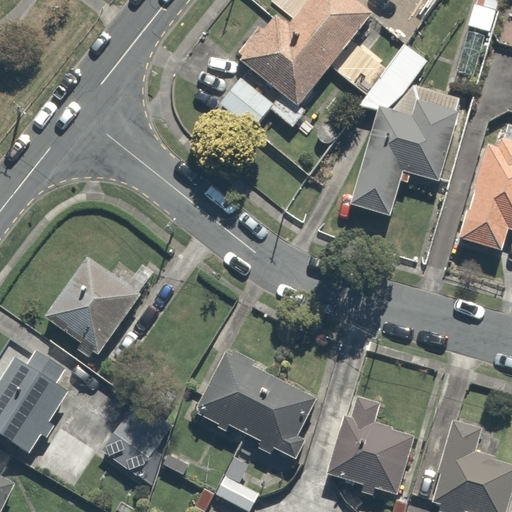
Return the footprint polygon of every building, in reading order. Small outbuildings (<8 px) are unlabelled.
[(212,99),(247,131),(266,110),(275,118),(369,14),(352,0),(301,0),(282,22),(267,9),(233,47),(247,60),(212,99)] [(502,0),(469,0),(462,22),(491,32),(502,0)] [(419,59),(380,20),(337,65),(376,103),(419,59)] [(410,115),(369,104),(343,204),(382,214),(391,179),(402,182),(404,173),(437,181),(455,109),(415,99),(410,115)] [(511,123),(487,117),(453,234),(493,246),(499,226),(511,229),(511,123)] [(110,277),(75,256),(40,313),(102,351),(145,281),(118,264),(110,277)] [(20,366),(3,355),(0,359),(0,435),(31,454),(48,426),(39,421),(59,388),(51,384),(62,365),(32,347),(20,366)] [(191,410),(288,458),(303,429),(295,425),(309,396),(219,352),(191,410)] [(375,399),(337,390),(318,471),(392,488),(406,431),(369,422),(375,399)] [(170,422),(129,400),(101,452),(141,474),(170,422)] [(433,511),(501,511),(511,469),(511,465),(468,455),(475,424),(444,416),(422,509),(433,511)] [(241,464),(227,458),(210,494),(243,509),(253,487),(235,479),(241,464)]
